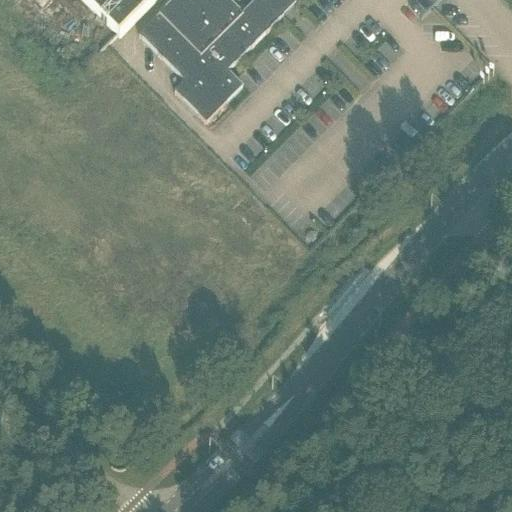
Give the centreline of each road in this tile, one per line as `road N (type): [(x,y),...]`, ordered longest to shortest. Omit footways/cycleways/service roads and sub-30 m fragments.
road 1 (tertiary): [(289,402),(465,196)]
road 2 (unclassified): [(136,511),(0,402)]
road 3 (tertiary): [(289,402),(251,425),(172,511)]
road 4 (tertiary): [(196,511),(269,440),(289,402)]
